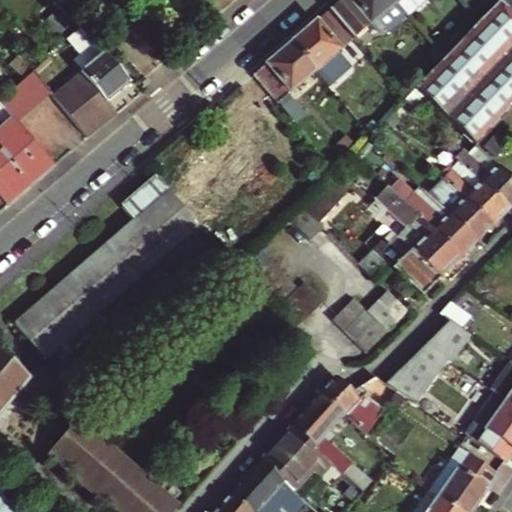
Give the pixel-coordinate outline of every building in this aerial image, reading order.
[(369,26),(347,0),(342,0),(333,8),(357,36),(369,26)] [(403,11),(393,0),(347,0),(369,26),(370,25),(377,33),(386,30),(394,22),(403,11)] [(393,0),(403,11),(415,5),(421,0),(393,0)] [(511,0),(495,0),(494,2),(499,7),(510,17),(511,14),(511,0)] [(477,148),(511,111),(511,18),(510,17),(499,7),(417,92),(477,148)] [(329,11),(317,21),(342,51),(354,41),(329,11)] [(342,51),(317,21),(291,43),(317,74),(342,51)] [(81,29),(70,40),(81,53),(93,42),(81,29)] [(291,43),(265,66),(290,97),(317,74),(291,43)] [(131,83),(106,55),(83,74),(108,103),(131,83)] [(290,97),(265,66),(252,77),(278,107),(290,97)] [(40,104),(52,94),(35,74),(27,81),(23,84),(40,104)] [(70,86),(94,114),(108,103),(83,74),(70,86)] [(23,84),(11,94),(28,114),(40,104),(23,84)] [(55,98),(79,127),(94,114),(70,86),(55,98)] [(28,114),(11,94),(3,101),(0,103),(0,105),(16,125),(28,114)] [(0,201),(5,208),(24,191),(52,168),(16,125),(0,105),(0,201)] [(235,145),(174,198),(200,226),(260,173),(235,145)] [(511,181),(477,148),(461,164),(469,172),(509,211),(511,207),(511,181)] [(469,172),(461,164),(446,179),(495,226),(509,211),(469,172)] [(401,171),(386,187),(462,259),(478,243),(429,196),(401,171)] [(46,361),(200,226),(174,198),(155,177),(120,207),(133,221),(14,325),(46,361)] [(333,177),(302,210),(319,226),(322,224),(319,221),(348,192),(333,177)] [(495,226),(446,179),(429,196),(478,243),(495,226)] [(462,259),(386,187),(373,201),(418,244),(411,252),(441,281),(462,259)] [(319,226),(302,210),(291,221),(309,237),(319,226)] [(359,265),(380,284),(393,271),(423,299),(441,281),(411,252),(391,233),(372,252),(359,265)] [(259,246),(239,265),(250,277),(270,258),(259,246)] [(270,258),(250,277),(259,287),(279,268),(270,258)] [(288,276),(279,268),(259,287),(267,296),(288,276)] [(288,276),(267,296),(276,306),(297,286),(288,276)] [(296,292),(315,312),(325,303),(306,283),(299,289),(296,292)] [(315,312),(296,292),(286,301),(304,321),(315,312)] [(408,311),(388,292),(378,303),(398,322),(408,311)] [(333,319),(344,330),(363,311),(352,300),(333,319)] [(304,321),(286,301),(277,309),(295,328),(304,321)] [(398,322),(378,303),(369,312),(389,332),(398,322)] [(363,311),(344,330),(356,341),(375,322),(367,314),(363,311)] [(451,320),(425,345),(447,361),(473,336),(451,320)] [(387,333),(375,322),(356,341),(368,353),(387,333)] [(396,392),(407,400),(447,361),(425,345),(386,384),(390,387),(396,392)] [(0,410),(28,377),(0,353),(0,410)] [(511,373),(496,396),(502,400),(511,386),(511,373)] [(363,432),(374,419),(368,414),(376,404),(382,409),(396,392),(390,387),(386,384),(376,376),(352,392),(335,378),(321,394),(343,414),(363,432)] [(511,386),(502,400),(511,406),(511,386)] [(511,406),(502,400),(496,396),(493,393),(463,434),(473,441),(483,427),(511,448),(511,406)] [(321,439),(343,414),(321,394),(291,428),(313,448),(342,474),(351,465),(321,439)] [(174,511),(179,506),(77,419),(47,454),(113,511),(174,511)] [(511,448),(483,427),(473,441),(505,464),(511,453),(511,448)] [(261,461),(284,481),(313,448),(291,428),(280,440),(261,461)] [(424,487),(434,495),(457,511),(472,511),(490,488),(457,464),(465,452),(455,445),(424,487)] [(457,464),(490,488),(499,475),(465,452),(457,464)] [(230,496),(248,511),(256,511),(284,481),(261,461),(230,496)] [(457,511),(434,495),(422,511),(457,511)] [(215,511),(248,511),(230,496),(215,511)]
